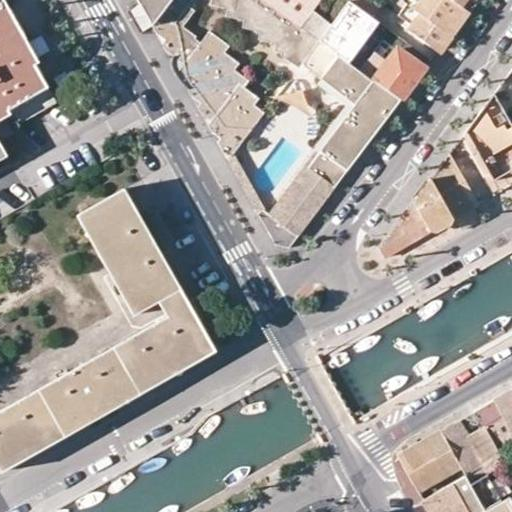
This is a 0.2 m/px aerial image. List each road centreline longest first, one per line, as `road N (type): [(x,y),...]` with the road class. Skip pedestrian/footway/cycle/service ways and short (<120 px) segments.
road 1 (tertiary): [(96,0),(269,304)]
road 2 (residential): [(0,504),(288,340)]
road 3 (residential): [(511,16),(327,258)]
road 4 (residential): [(511,366),(355,461)]
road 5 (residential): [(353,305),(511,215)]
road 6 (tertiary): [(288,340),(355,461)]
